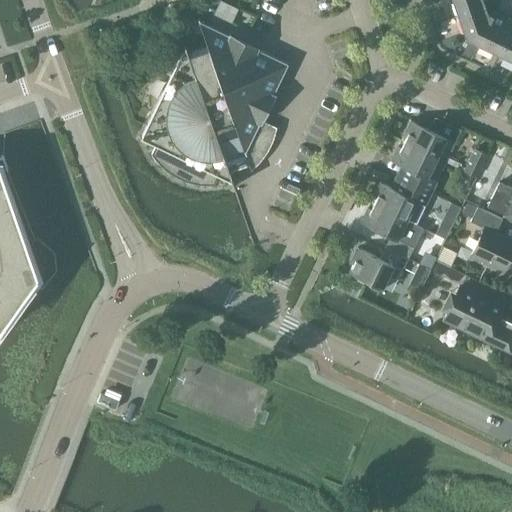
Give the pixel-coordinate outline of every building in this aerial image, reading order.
[(452,0),(459,18),(485,9),(481,0),(452,0)] [(238,9),(220,1),(213,15),(231,23),(238,9)] [(487,14),(485,9),(459,18),(466,39),(478,44),(491,16),(487,14)] [(491,16),(478,44),(498,54),(511,24),(511,20),(494,12),(491,16)] [(155,145),(151,153),(153,157),(156,160),(159,164),(163,167),(166,170),(170,172),(174,175),(178,177),(182,179),(186,180),(191,182),(195,183),(200,183),(204,184),(209,184),(214,183),(217,176),(228,181),(230,182),(232,185),(234,192),(252,244),(254,244),(229,173),(248,166),(250,171),(251,171),(250,165),(257,163),(253,149),(271,142),(275,131),(260,124),(275,95),(273,94),(288,64),(258,50),(259,48),(229,34),(228,35),(200,21),(199,19),(197,19),(206,43),(186,49),(185,45),(183,46),(185,50),(183,51),(181,52),(140,137),(139,138),(155,145)] [(511,24),(498,54),(511,60),(511,24)] [(410,120),(400,140),(436,158),(441,146),(451,151),(455,142),(410,120)] [(427,177),(436,158),(400,140),(391,160),(401,166),(396,176),(408,182),(430,193),(436,181),(427,177)] [(463,171),(475,177),(486,154),(474,148),(463,171)] [(0,326),(36,277),(0,169),(0,326)] [(380,182),(370,202),(406,220),(415,224),(430,193),(408,182),(396,176),(391,188),(380,182)] [(511,188),(498,182),(487,207),(503,215),(511,219),(511,188)] [(448,198),(437,220),(449,226),(460,204),(448,198)] [(370,202),(361,222),(390,237),(385,248),(408,258),(422,228),(415,224),(406,220),(370,202)] [(466,203),(462,213),(471,217),(476,207),(466,203)] [(470,256),(502,272),(511,251),(511,240),(495,232),(502,219),(477,207),(476,207),(471,217),(470,221),(483,228),(470,256)] [(398,279),(408,258),(385,248),(380,258),(357,248),(350,263),(353,264),(349,272),(381,288),(388,275),(398,279)] [(435,260),(430,270),(437,273),(443,273),(446,266),(435,260)] [(418,264),(414,272),(426,278),(430,270),(418,264)] [(444,318),(509,350),(511,342),(511,322),(498,316),(502,307),(459,286),(444,318)] [(405,314),(420,319),(426,302),(410,297),(405,314)] [(99,388),(93,402),(112,411),(119,396),(99,388)]
